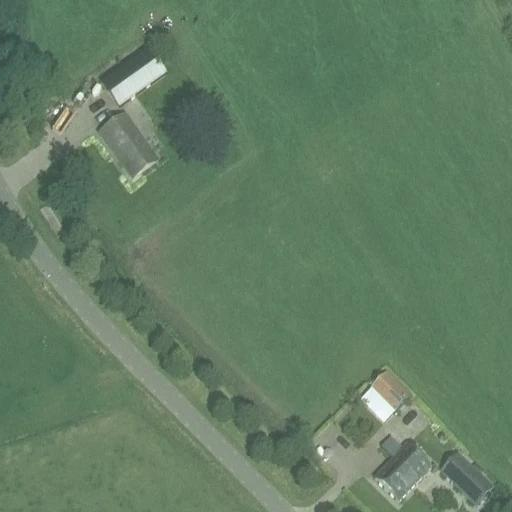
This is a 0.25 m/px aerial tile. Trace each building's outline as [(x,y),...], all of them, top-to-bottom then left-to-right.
[(164,79),(147,55),(100,89),(117,113),(164,79)] [(158,164),(126,119),(100,138),(132,183),(158,164)] [(108,206),(110,232),(145,230),(144,204),(108,206)] [(411,400),(386,377),(370,393),(394,417),(411,400)] [(398,506),(432,471),(408,448),(374,484),(398,506)] [(479,478),(482,475),(475,468),(472,471),(458,458),(441,477),(476,511),(493,492),(479,478)]
